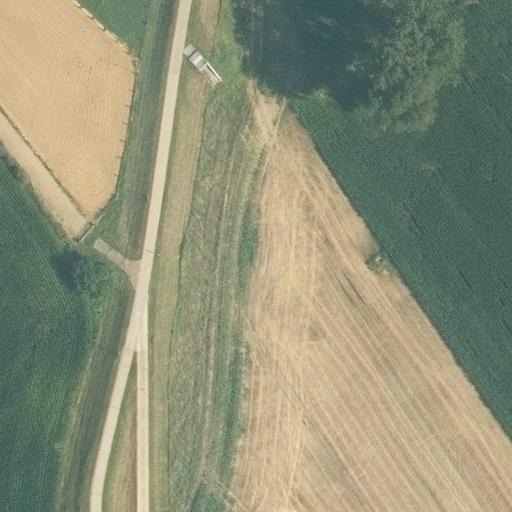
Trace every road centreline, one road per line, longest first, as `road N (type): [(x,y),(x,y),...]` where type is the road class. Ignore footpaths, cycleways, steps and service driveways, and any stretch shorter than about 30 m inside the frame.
road 1 (track): [(141,511),(139,296)]
road 2 (track): [(0,131),(85,237),(142,279)]
